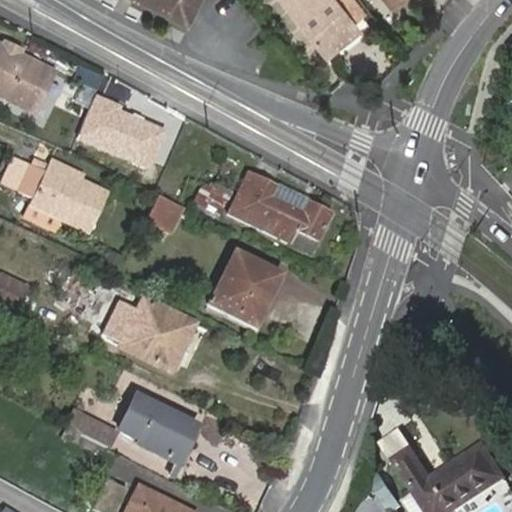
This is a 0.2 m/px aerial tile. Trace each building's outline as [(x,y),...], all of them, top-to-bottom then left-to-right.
[(147,0),(188,21),(200,0),(147,0)] [(280,0),(325,53),(356,27),(333,0),(280,0)] [(51,73),(0,44),(0,96),(29,113),(51,73)] [(47,159),(44,165),(68,176),(71,170),(47,159)] [(68,176),(44,165),(36,161),(33,167),(17,160),(5,188),(19,195),(16,202),(77,231),(96,189),(68,176)] [(292,233),(314,243),(328,213),(305,202),(299,212),(267,198),(272,187),(245,173),(225,213),(287,242),(292,233)] [(184,209),(159,198),(147,225),(171,236),(184,209)] [(309,253),(314,243),(292,233),(287,242),(309,253)] [(276,274),(232,253),(205,306),(250,328),(276,274)] [(120,265),(110,260),(106,269),(116,274),(120,265)] [(71,272),(58,297),(96,317),(110,292),(71,272)] [(26,291),(0,278),(0,306),(15,314),(26,291)] [(194,326),(142,300),(136,312),(119,346),(118,349),(170,375),(194,326)] [(119,346),(136,312),(116,302),(99,336),(119,346)] [(144,440),(181,459),(195,429),(134,400),(120,429),(144,440)] [(72,410),(65,427),(108,449),(116,433),(72,410)] [(402,427),(383,441),(395,457),(413,443),(402,427)] [(177,466),(181,459),(144,440),(140,448),(177,466)] [(446,511),(502,476),(481,444),(429,477),(410,448),(393,459),(414,492),(427,511),(446,511)] [(106,480),(92,509),(97,511),(109,511),(122,489),(106,480)] [(187,511),(137,487),(123,511),(187,511)] [(427,511),(414,492),(401,500),(409,511),(427,511)]
